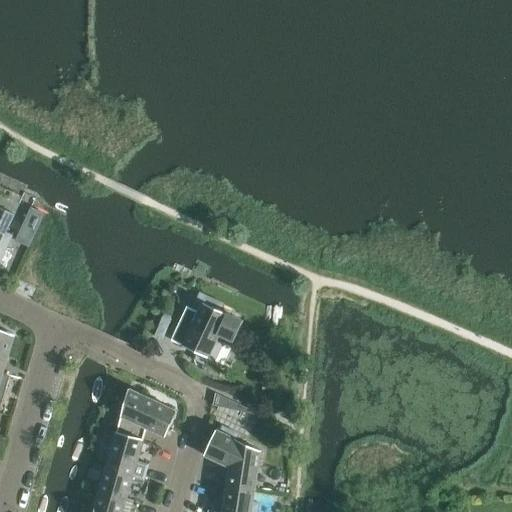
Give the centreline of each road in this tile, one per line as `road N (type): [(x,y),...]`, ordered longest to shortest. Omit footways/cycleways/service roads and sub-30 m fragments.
road 1 (residential): [(58,325),(198,389),(203,414),(175,511)]
road 2 (residential): [(58,325),(6,511)]
